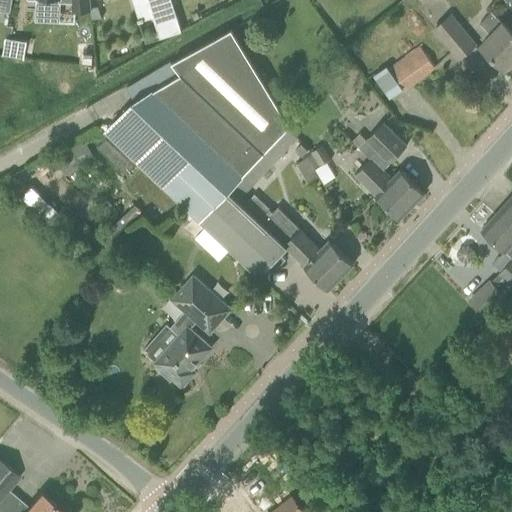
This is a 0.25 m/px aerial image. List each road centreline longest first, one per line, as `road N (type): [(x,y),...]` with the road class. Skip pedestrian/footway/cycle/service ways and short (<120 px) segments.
road 1 (tertiary): [(168,511),(511,138)]
road 2 (unclassified): [(163,511),(106,459),(0,388)]
